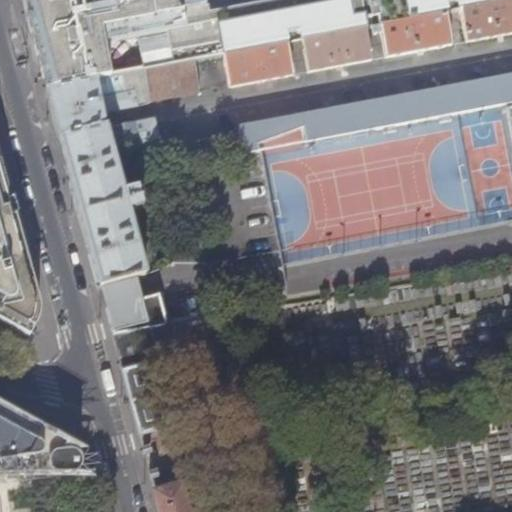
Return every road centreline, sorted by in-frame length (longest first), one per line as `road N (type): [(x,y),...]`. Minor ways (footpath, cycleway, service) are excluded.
road 1 (residential): [(25,134),(511,43)]
road 2 (residential): [(95,392),(25,134)]
road 3 (residential): [(95,392),(128,511)]
